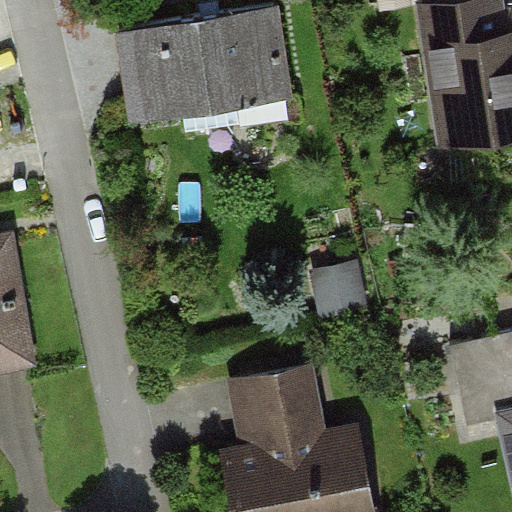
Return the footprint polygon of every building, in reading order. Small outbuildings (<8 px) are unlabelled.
[(511,0),(510,0),(433,12),(454,146),(511,136),(511,0)] [(276,3),(123,25),(135,101),(182,94),(188,129),(241,121),(238,102),(290,95),(276,3)] [(11,234),(0,235),(0,360),(32,355),(11,234)] [(511,337),(459,350),(476,422),(506,415),(511,441),(511,337)] [(340,435),(323,363),(242,381),(257,449),(231,456),(244,511),(398,511),(378,426),(340,435)]
